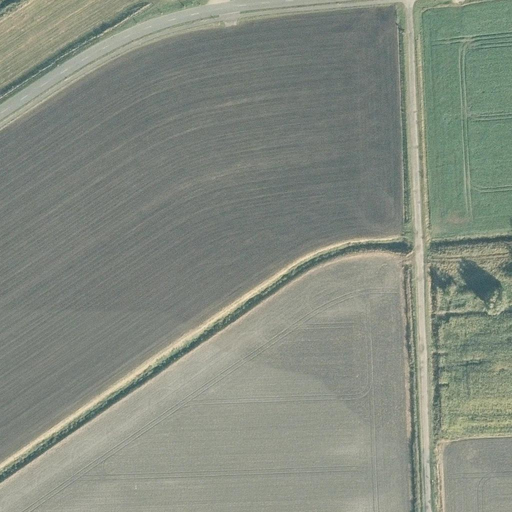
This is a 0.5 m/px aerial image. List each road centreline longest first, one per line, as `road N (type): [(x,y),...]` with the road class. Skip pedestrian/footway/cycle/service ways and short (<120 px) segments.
road 1 (unclassified): [(430,511),(408,0)]
road 2 (residential): [(0,112),(113,42),(221,7)]
